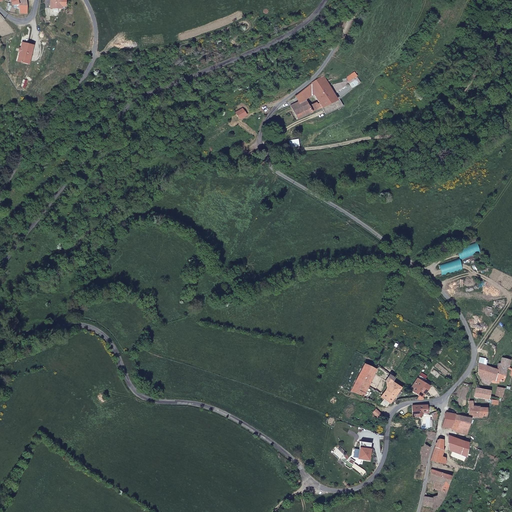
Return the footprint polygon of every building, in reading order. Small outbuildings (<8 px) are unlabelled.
[(21,9),(28,9),(26,0),(11,0),(13,5),(16,5),(16,9),(21,9)] [(67,0),(53,0),(54,2),(52,3),(52,9),(63,10),(67,10),(67,0)] [(20,53),(18,63),(29,66),(34,47),(23,44),(21,50),(20,53)] [(322,74),(311,83),(316,94),(319,101),(323,108),(337,101),(322,74)] [(311,83),(296,96),(298,102),(291,106),(293,111),(307,104),(306,100),(316,94),(311,83)] [(337,101),(323,108),(326,115),(343,106),(339,100),(337,101)] [(308,106),(312,112),(323,108),(319,101),(308,106)] [(293,111),(297,120),(312,112),(308,106),(307,104),(293,111)] [(504,383),(509,361),(502,358),(501,365),(499,365),(497,370),(478,364),(478,372),(478,376),(480,376),(492,380),(504,383)] [(370,385),(377,370),(364,365),(351,392),(364,398),(370,385)] [(393,400),(402,389),(393,383),(396,380),(390,375),(386,382),(389,385),(381,398),(382,399),(385,401),(390,405),(393,400)] [(492,380),(480,376),(484,384),(490,386),(492,380)] [(431,387),(418,379),(411,390),(419,397),(417,401),(423,402),(424,400),(421,396),(419,394),(420,392),(423,393),(425,395),(431,387)] [(376,390),(370,385),(364,398),(372,402),(376,390)] [(505,390),(499,387),(496,397),(502,399),(505,390)] [(492,393),(479,390),(477,390),(475,398),(490,401),(492,393)] [(474,402),(472,402),(470,402),(469,415),(474,416),(487,418),(487,408),(473,407),(474,402)] [(428,414),(427,406),(411,407),(413,418),(422,418),(422,415),(428,414)] [(373,414),(379,419),(382,415),(377,410),(373,414)] [(458,434),(467,436),(471,420),(469,419),(447,414),(443,427),(450,430),(451,427),(460,428),(458,434)] [(432,449),(437,434),(426,432),(425,437),(426,437),(425,444),(432,449)] [(467,458),(467,443),(449,437),(447,447),(447,450),(467,458)] [(432,462),(446,465),(445,459),(442,458),(445,451),(443,451),(444,441),(440,440),(438,440),(432,462)] [(372,444),(361,442),(359,460),(369,461),(370,455),(368,455),(369,452),(370,452),(372,444)] [(429,460),(432,449),(425,444),(424,448),(422,448),(421,460),(429,460)] [(447,495),(452,477),(432,470),(430,479),(435,481),(433,489),(440,491),(437,497),(443,500),(447,495)] [(432,505),(440,507),(443,500),(437,497),(433,499),(432,505)] [(425,498),(424,508),(432,509),(432,505),(433,499),(425,498)]
